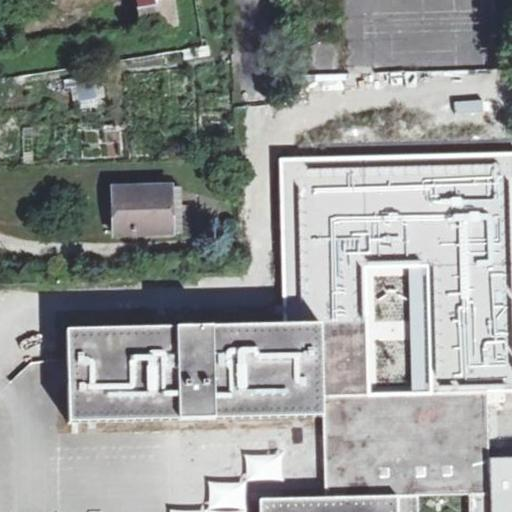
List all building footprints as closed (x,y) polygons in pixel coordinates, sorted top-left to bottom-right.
[(0,0),(0,59),(15,58),(21,51),(145,33),(175,29),(191,26),(187,0),(0,0)] [(74,107),(105,105),(104,80),(72,82),(74,107)] [(511,154),(282,158),(285,269),(286,321),(68,325),(68,417),(322,416),(325,496),(258,498),(257,511),(511,511),(511,456),(494,457),(492,395),(511,394),(511,154)] [(113,190),(114,234),(173,233),(171,188),(113,190)] [(180,266),(181,258),(164,258),(164,266),(180,266)] [(280,430),(280,452),(245,452),(245,479),(286,478),(286,464),(308,464),(308,466),(321,466),(321,430),(280,430)] [(207,480),(207,508),(169,508),(169,511),(244,511),(244,480),(207,480)]
